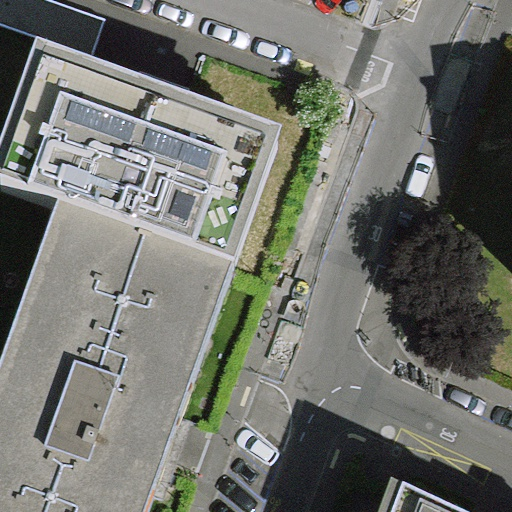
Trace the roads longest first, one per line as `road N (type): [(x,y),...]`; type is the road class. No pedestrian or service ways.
road 1 (residential): [(342,378),(335,322),(449,0)]
road 2 (residential): [(511,458),(342,378)]
road 3 (residential): [(289,511),(342,378)]
